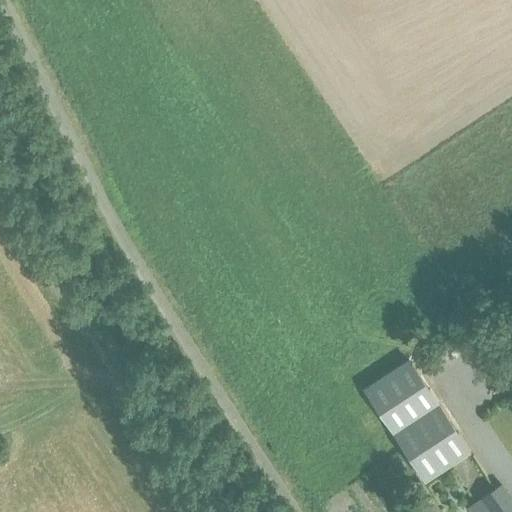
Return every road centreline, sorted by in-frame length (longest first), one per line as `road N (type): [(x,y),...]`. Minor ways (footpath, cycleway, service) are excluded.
road 1 (unclassified): [(302,511),(209,370),(18,0)]
road 2 (track): [(191,511),(0,197)]
